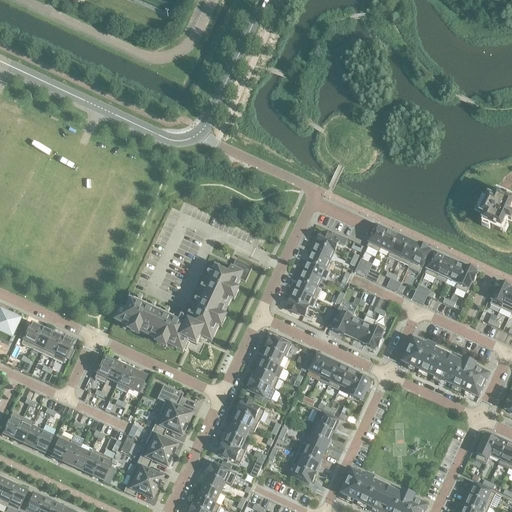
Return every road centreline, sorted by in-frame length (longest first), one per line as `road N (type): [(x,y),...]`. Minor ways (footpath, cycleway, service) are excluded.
road 1 (residential): [(200,132),(303,184),(314,199),(259,317)]
road 2 (tertiary): [(200,132),(169,140),(0,61)]
road 3 (residential): [(387,377),(325,511)]
road 4 (tertiary): [(264,0),(200,132)]
road 5 (residential): [(222,398),(94,338)]
road 6 (residential): [(259,317),(387,377)]
road 7 (residential): [(222,398),(170,511)]
